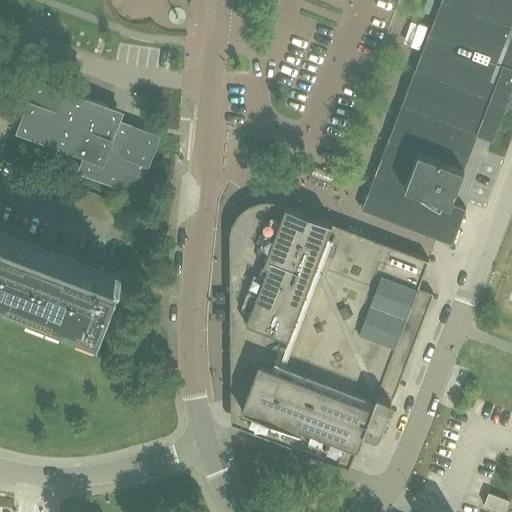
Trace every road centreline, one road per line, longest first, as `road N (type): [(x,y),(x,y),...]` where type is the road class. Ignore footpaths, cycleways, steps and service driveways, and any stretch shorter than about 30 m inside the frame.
road 1 (unclassified): [(208,441),(190,354),(218,0)]
road 2 (unclassified): [(208,441),(119,472),(75,478),(0,469)]
road 3 (residential): [(456,327),(382,499)]
road 4 (residential): [(456,327),(511,176)]
road 5 (residential): [(0,190),(120,235)]
